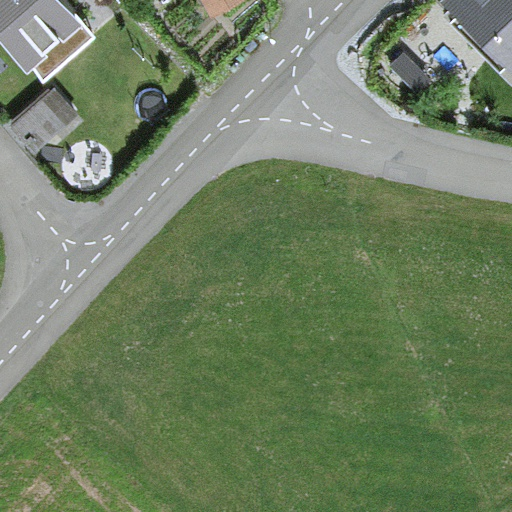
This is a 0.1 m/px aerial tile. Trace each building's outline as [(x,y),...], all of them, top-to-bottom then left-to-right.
[(0,0),(0,42),(26,73),(34,68),(44,82),(95,38),(57,0),(100,0),(101,1),(102,0),(0,0)] [(201,0),(212,18),(245,0),(201,0)] [(511,0),(443,0),(441,2),(508,68),(511,72),(511,0)] [(432,82),(404,53),(391,65),(419,94),(432,82)] [(511,72),(508,68),(499,74),(511,86),(511,72)] [(55,87),(13,125),(36,151),(79,116),(55,87)]
